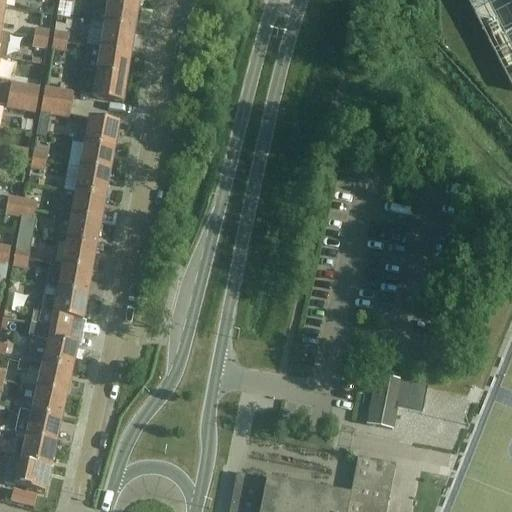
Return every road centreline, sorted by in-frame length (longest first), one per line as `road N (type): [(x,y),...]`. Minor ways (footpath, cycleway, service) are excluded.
road 1 (secondary): [(194,511),(254,179),(299,0)]
road 2 (secondary): [(272,0),(176,355),(134,427),(116,483)]
road 3 (residential): [(78,490),(175,0)]
